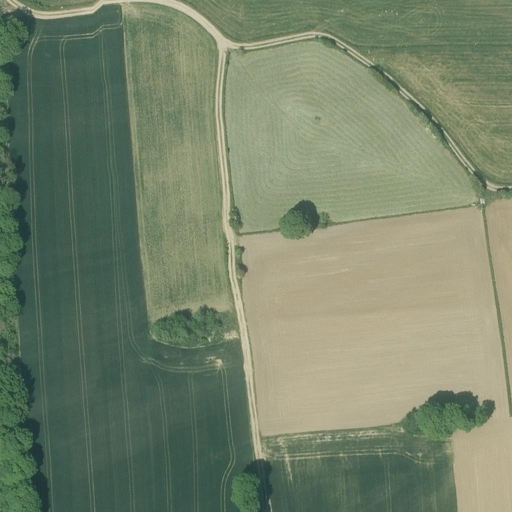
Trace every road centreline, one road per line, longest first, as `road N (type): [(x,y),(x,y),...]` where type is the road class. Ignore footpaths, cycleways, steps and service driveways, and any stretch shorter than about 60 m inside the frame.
road 1 (track): [(9,0),(35,14),(168,9),(226,51),(246,54),(311,42),(338,49),(409,101),(489,190),(511,190)]
road 2 (track): [(226,51),(220,122),(264,511)]
